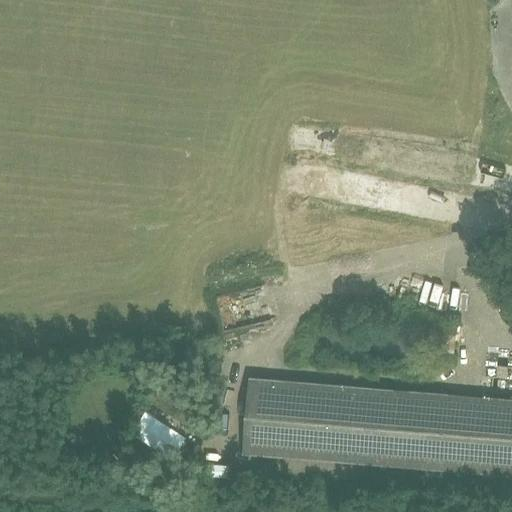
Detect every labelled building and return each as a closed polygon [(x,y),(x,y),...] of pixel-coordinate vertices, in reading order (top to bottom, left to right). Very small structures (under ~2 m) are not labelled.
[(416,185),(410,210),(444,217),(450,192),(416,185)] [(348,252),(310,257),(311,266),(349,262),(348,252)] [(498,256),(485,263),(497,287),(511,280),(498,256)] [(232,312),(276,302),(270,276),(226,286),(232,312)] [(511,398),(251,377),(244,441),(243,454),(511,475),(511,398)] [(172,500),(171,511),(206,511),(206,501),(172,500)]
